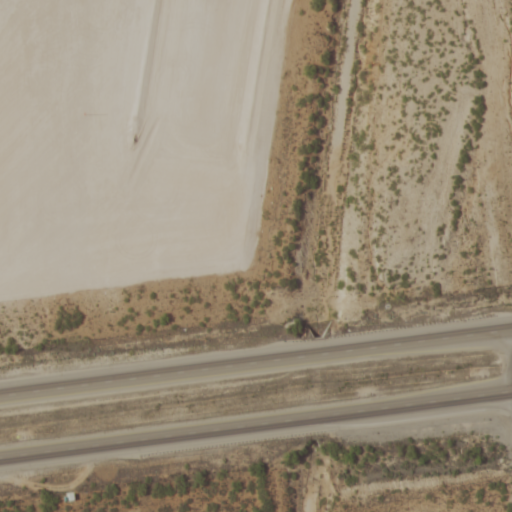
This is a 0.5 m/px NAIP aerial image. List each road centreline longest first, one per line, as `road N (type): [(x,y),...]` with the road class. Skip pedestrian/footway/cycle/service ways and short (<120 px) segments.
road 1 (trunk): [(511,328),(0,392)]
road 2 (trunk): [(0,453),(511,389)]
road 3 (residential): [(358,0),(314,291),(317,335)]
